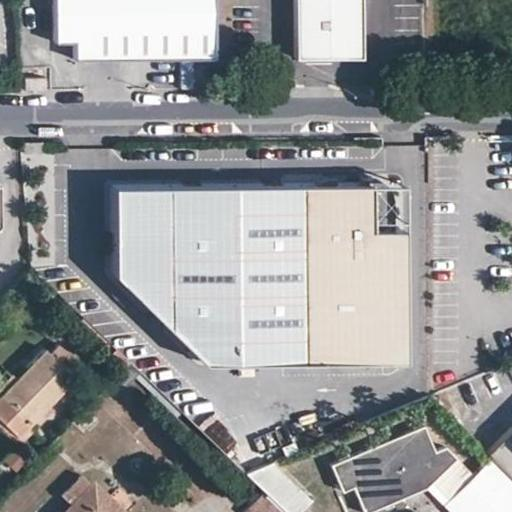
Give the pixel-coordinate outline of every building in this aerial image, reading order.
[(72,57),(213,53),(212,0),(53,0),(53,40),(72,39),(72,57)] [(360,0),(294,0),(296,54),(363,53),(360,0)] [(21,76),(22,87),(41,87),(41,75),(21,76)] [(387,180),(245,182),(243,356),(405,353),(402,223),(388,223),(387,180)] [(204,357),(243,356),(245,182),(114,185),(113,227),(81,228),(81,240),(204,357)] [(41,350),(0,391),(0,395),(25,420),(38,407),(68,376),(41,350)] [(68,376),(38,407),(48,417),(78,386),(68,376)] [(511,424),(509,421),(483,447),(492,456),(511,476),(511,424)] [(420,424),(327,461),(338,488),(349,484),(360,511),(424,485),(455,457),(444,447),(433,451),(420,424)] [(0,455),(0,458),(13,470),(24,458),(11,445),(0,455)] [(264,452),(245,472),(261,486),(240,509),(243,511),(293,511),(310,495),(264,452)] [(511,511),(511,476),(492,456),(472,474),(444,503),(452,511),(511,511)] [(455,457),(424,485),(444,503),(472,474),(455,457)] [(118,511),(90,484),(63,511),(118,511)]
